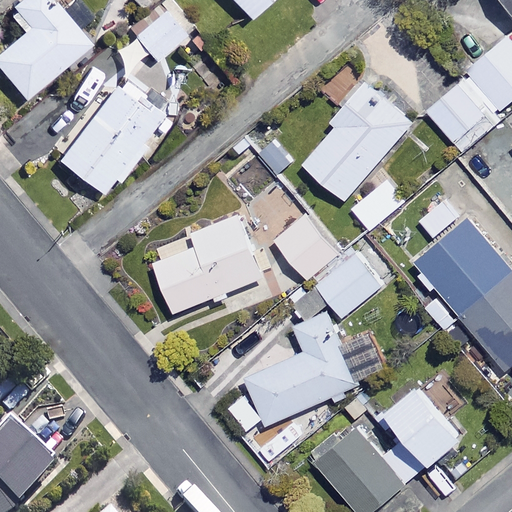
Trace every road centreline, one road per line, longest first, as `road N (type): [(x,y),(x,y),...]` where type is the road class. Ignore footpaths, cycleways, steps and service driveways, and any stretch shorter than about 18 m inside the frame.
road 1 (residential): [(378,0),(37,280)]
road 2 (residential): [(233,511),(37,280)]
